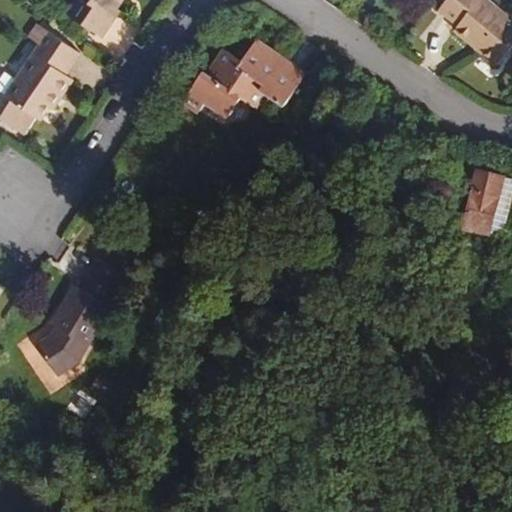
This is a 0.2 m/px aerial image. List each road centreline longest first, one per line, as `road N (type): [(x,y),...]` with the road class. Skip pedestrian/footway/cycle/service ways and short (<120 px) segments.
road 1 (residential): [(0,194),(38,225),(195,0)]
road 2 (residential): [(278,0),(511,147)]
